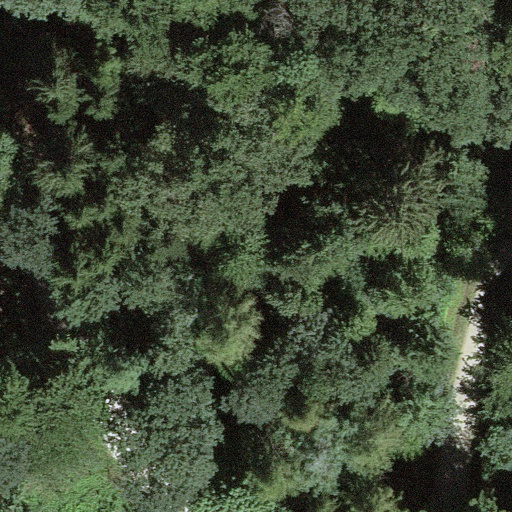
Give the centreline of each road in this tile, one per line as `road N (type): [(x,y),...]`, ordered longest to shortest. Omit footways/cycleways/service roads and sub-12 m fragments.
road 1 (track): [(0,178),(81,352),(187,511)]
road 2 (track): [(453,511),(475,332),(511,229)]
